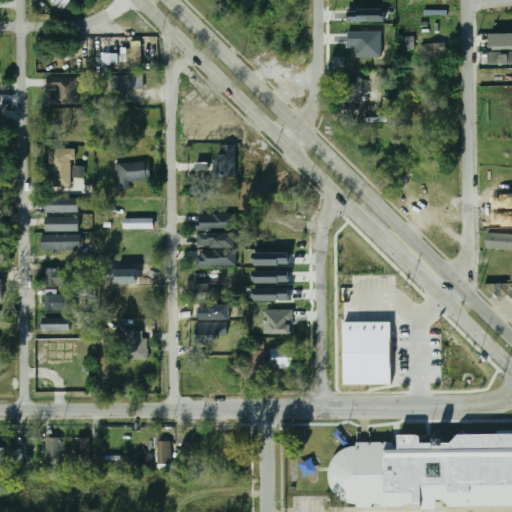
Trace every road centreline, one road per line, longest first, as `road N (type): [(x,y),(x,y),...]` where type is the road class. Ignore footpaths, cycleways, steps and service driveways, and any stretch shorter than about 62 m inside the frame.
road 1 (secondary): [(139,0),(511,369)]
road 2 (secondary): [(511,339),(172,0)]
road 3 (residential): [(21,411),(22,0)]
road 4 (residential): [(173,409),(168,74)]
road 5 (residential): [(439,297),(463,270),(467,246),(469,0)]
road 6 (tertiary): [(265,408),(0,411)]
road 7 (tertiary): [(511,398),(467,408),(265,408)]
road 8 (residential): [(318,408),(318,247),(326,213),(339,201)]
road 9 (residential): [(283,143),(313,108),(315,0)]
road 10 (residential): [(121,0),(90,24),(0,26)]
